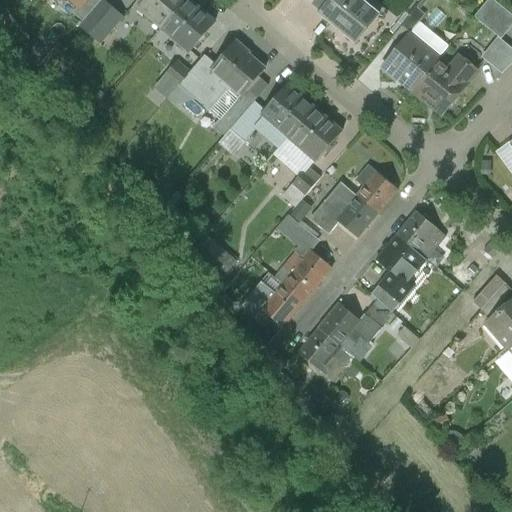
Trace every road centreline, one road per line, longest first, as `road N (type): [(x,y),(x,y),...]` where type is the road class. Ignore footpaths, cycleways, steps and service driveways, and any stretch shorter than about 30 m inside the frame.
road 1 (residential): [(438,168),(239,0)]
road 2 (residential): [(295,341),(438,168)]
